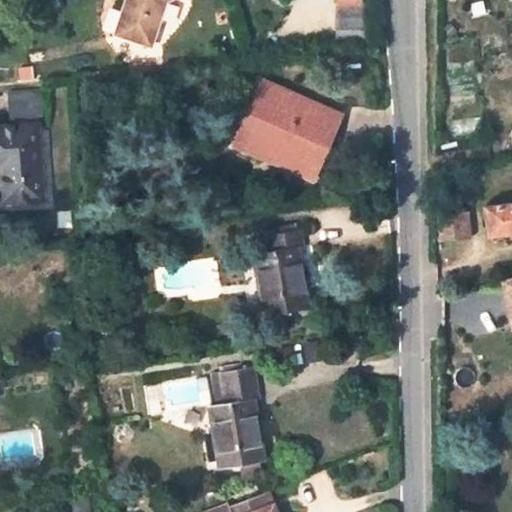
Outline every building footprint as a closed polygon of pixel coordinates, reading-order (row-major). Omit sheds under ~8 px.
[(127,0),(117,34),(151,45),(166,2),(169,0),(127,0)] [(338,26),(366,26),(366,6),(338,6),(338,26)] [(366,26),(338,26),(338,48),(366,45),(366,26)] [(32,66),(22,68),(23,79),(33,78),(32,66)] [(341,116),(263,83),(236,146),(315,180),(341,116)] [(37,123),(0,126),(0,168),(2,168),(5,202),(43,199),(37,123)] [(511,204),(486,207),(489,234),(511,231),(511,204)] [(471,234),(468,212),(439,215),(442,237),(471,234)] [(269,251),(255,254),(266,315),(307,308),(298,247),(303,246),(300,229),(267,234),(269,251)] [(511,278),(503,280),(511,316),(511,315),(511,278)] [(259,397),(254,367),(222,371),(224,381),(213,383),(216,404),(210,405),(221,469),(241,466),(262,462),(265,462),(255,398),(259,397)] [(243,481),(264,478),(262,462),(241,466),(243,481)] [(269,493),(231,507),(232,511),(258,511),(273,506),(269,493)] [(275,511),(273,506),(258,511),(232,511),(231,507),(229,501),(199,511),(198,511),(275,511)]
